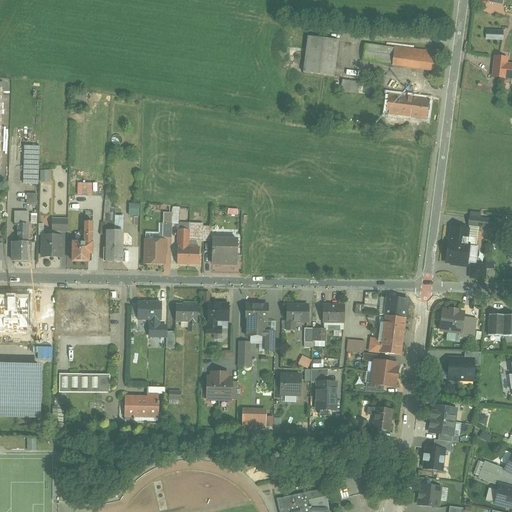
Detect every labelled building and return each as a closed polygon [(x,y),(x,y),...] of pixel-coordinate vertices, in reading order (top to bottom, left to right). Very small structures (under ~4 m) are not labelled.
[(486,31),(486,40),(503,41),(504,32),(486,31)] [(339,41),(309,37),(306,59),(304,73),(334,77),(336,64),(339,41)] [(394,49),(365,44),(363,60),(392,64),(392,66),(433,71),(436,53),(395,47),(394,49)] [(508,59),(495,57),(493,77),(511,79),(511,64),(507,64),(508,59)] [(357,82),(343,80),(341,91),(355,93),(357,82)] [(371,84),(357,82),(355,93),(370,95),(371,84)] [(414,98),(413,98),(413,99),(396,96),(397,96),(396,96),(390,95),(389,95),(387,114),(427,120),(430,101),(422,100),(422,99),(422,100),(414,99),(414,98)] [(40,146),(25,146),(25,165),(39,165),(40,146)] [(39,165),(25,165),(24,184),(39,184),(39,165)] [(113,193),(106,192),(103,223),(102,223),(101,235),(107,235),(107,233),(116,233),(116,210),(111,209),(113,193)] [(27,205),(39,205),(39,193),(27,193),(27,205)] [(131,216),(142,216),(142,203),(131,203),(131,216)] [(496,221),(470,218),(469,229),(470,225),(495,228),(496,221)] [(68,220),(52,220),(52,230),(52,231),(61,231),(68,231),(68,220)] [(94,222),(85,222),(85,232),(93,233),(93,241),(94,222)] [(19,224),(19,230),(18,241),(28,242),(29,225),(19,224)] [(172,224),(163,224),(163,238),(172,238),(172,224)] [(469,229),(452,227),(450,242),(467,244),(468,235),(469,229)] [(61,231),(52,231),(52,230),(49,230),(49,236),(43,236),(43,257),(62,258),(62,236),(61,236),(61,231)] [(190,230),(178,230),(178,247),(189,247),(189,239),(190,230)] [(93,233),(85,232),(85,243),(93,243),(93,241),(93,233)] [(116,233),(107,233),(107,235),(107,243),(106,263),(123,263),(124,244),(123,244),(123,234),(116,233)] [(477,236),(468,235),(467,244),(476,246),(477,236)] [(195,239),(189,239),(189,247),(196,247),(196,241),(203,242),(203,236),(195,236),(195,239)] [(226,243),(214,242),(214,239),(212,239),(211,264),(223,264),(236,264),(237,264),(237,240),(226,240),(226,243)] [(166,241),(146,240),(145,263),(164,264),(165,250),(166,250),(166,241)] [(18,241),(14,241),(14,261),(31,261),(31,253),(32,253),(32,248),(31,248),(31,242),(18,241)] [(85,243),(74,242),(73,261),(93,262),(94,243),(85,243)] [(450,242),(449,242),(449,243),(447,262),(446,262),(446,263),(458,264),(458,266),(467,267),(467,265),(468,256),(470,254),(471,248),(469,246),(469,245),(479,246),(476,246),(467,244),(450,242)] [(189,247),(178,247),(177,265),(199,265),(200,247),(189,247)] [(486,265),(467,265),(471,265),(471,278),(486,279),(486,265)] [(0,330),(32,330),(32,296),(0,296),(0,330)] [(409,301),(388,298),(385,316),(406,319),(409,301)] [(162,303),(139,302),(138,319),(150,320),(150,325),(159,326),(159,320),(161,320),(162,303)] [(187,305),(176,305),(176,321),(189,321),(197,321),(197,303),(187,303),(187,305)] [(230,304),(209,304),(209,321),(209,327),(218,327),(218,321),(229,321),(230,304)] [(268,305),(247,304),(247,322),(246,336),(266,337),(267,337),(268,332),(268,322),(268,305)] [(309,305),(288,305),(287,330),(295,330),(295,322),(308,322),(309,305)] [(344,306),(324,305),(323,322),(344,322),(344,306)] [(457,312),(451,311),(451,310),(450,309),(450,311),(443,310),(441,331),(461,333),(464,318),(464,313),(458,312),(458,311),(457,310),(457,312)] [(504,315),(489,315),(489,336),(503,336),(504,315)] [(511,315),(504,315),(503,336),(511,336),(511,315)] [(406,319),(385,316),(382,340),(372,339),(370,352),(402,356),(402,355),(401,355),(406,319)] [(476,320),(464,318),(461,333),(461,336),(474,338),(476,320)] [(197,321),(189,321),(189,333),(197,333),(197,321)] [(276,322),(268,322),(268,332),(276,332),(276,322)] [(159,326),(150,325),(150,337),(167,337),(167,332),(167,326),(159,326)] [(313,329),(305,329),(305,343),(313,343),(313,342),(313,329)] [(175,332),(167,332),(167,337),(167,349),(175,349),(175,332)] [(268,332),(267,337),(266,337),(266,343),(266,352),(276,352),(276,332),(268,332)] [(365,342),(348,340),(347,352),(364,354),(364,353),(365,342)] [(251,343),(239,343),(239,352),(250,352),(251,343)] [(250,352),(239,352),(239,366),(251,366),(251,352),(250,352)] [(482,353),(465,352),(465,359),(474,359),(474,366),(481,366),(482,353)] [(382,356),(364,354),(363,361),(375,363),(375,361),(381,362),(382,356)] [(311,361),(302,357),(299,365),(307,369),(311,361)] [(465,359),(450,359),(449,380),(474,381),(474,366),(474,359),(465,359)] [(381,362),(375,361),(375,363),(373,373),(398,376),(399,369),(397,369),(398,364),(381,362)] [(0,366),(0,404),(40,406),(41,368),(0,366)] [(328,370),(312,370),(311,383),(317,383),(325,383),(326,377),(328,377),(328,370)] [(220,373),(212,373),(212,378),(208,378),(208,382),(207,399),(207,400),(219,400),(231,401),(231,400),(232,382),(232,378),(228,378),(228,374),(220,373)] [(398,376),(373,373),(372,384),(372,385),(384,386),(395,388),(396,382),(397,382),(398,376)] [(110,376),(60,375),(60,389),(60,393),(61,393),(61,391),(110,391),(110,393),(110,376)] [(301,375),(282,375),(282,381),(281,395),(282,395),(300,395),(301,375)] [(325,383),(317,383),(316,410),(335,411),(336,395),(337,383),(325,383)] [(372,384),(367,383),(366,392),(384,393),(384,386),(372,385),(372,384)] [(166,387),(147,387),(147,397),(125,396),(125,415),(158,416),(158,419),(159,419),(159,403),(158,403),(159,394),(166,394),(166,387)] [(182,392),(170,392),(170,400),(182,400),(182,392)] [(457,409),(434,406),(433,411),(432,411),(431,418),(432,418),(432,420),(455,423),(457,409)] [(393,410),(377,408),(377,409),(369,408),(368,415),(376,416),(374,429),(391,431),(393,410)] [(266,416),(244,415),(243,427),(266,428),(266,416)] [(455,423),(432,420),(432,421),(431,421),(430,428),(431,428),(430,433),(453,436),(453,435),(455,423)] [(370,422),(360,421),(358,433),(368,434),(370,422)] [(492,442),(494,436),(482,431),(479,437),(492,442)] [(452,442),(435,440),(434,449),(445,450),(445,451),(451,452),(453,443),(452,442)] [(434,449),(427,448),(426,455),(424,455),(424,461),(425,461),(424,468),(442,471),(445,451),(445,450),(434,449)] [(502,468),(485,461),(482,470),(499,476),(502,468)] [(499,476),(482,470),(479,478),(495,485),(499,476)] [(420,498),(419,506),(438,508),(441,488),(422,485),(421,492),(419,492),(418,498),(420,498)] [(511,488),(499,485),(495,503),(511,507),(511,488)] [(325,490),(277,500),(279,511),(320,511),(329,510),(325,490)]
